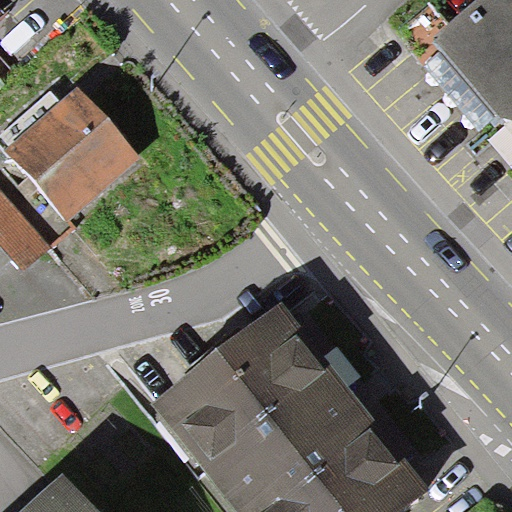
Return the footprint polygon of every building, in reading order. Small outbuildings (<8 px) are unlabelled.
[(511,0),(476,0),(433,35),(496,114),(511,118),(511,0)] [(139,161),(80,91),(9,152),(69,221),(139,161)] [(0,190),(0,239),(24,267),(49,246),(0,190)] [(396,511),(426,488),(281,307),(157,406),(241,511),(396,511)] [(89,511),(62,483),(30,511),(89,511)]
